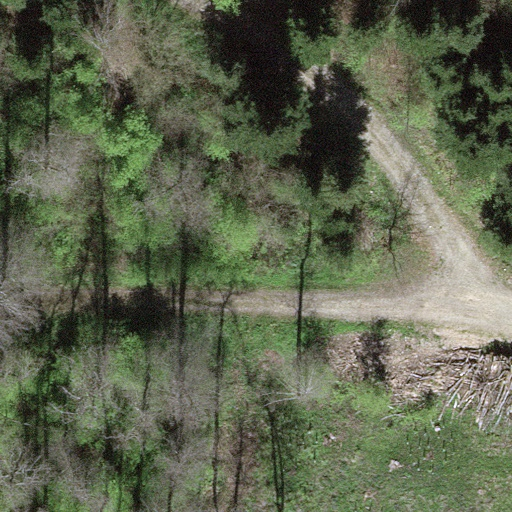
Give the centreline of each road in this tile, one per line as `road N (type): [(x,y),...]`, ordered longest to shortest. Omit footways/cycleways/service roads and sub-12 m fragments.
road 1 (track): [(499,320),(244,300),(0,304)]
road 2 (track): [(208,0),(294,55),(392,149),(499,320)]
